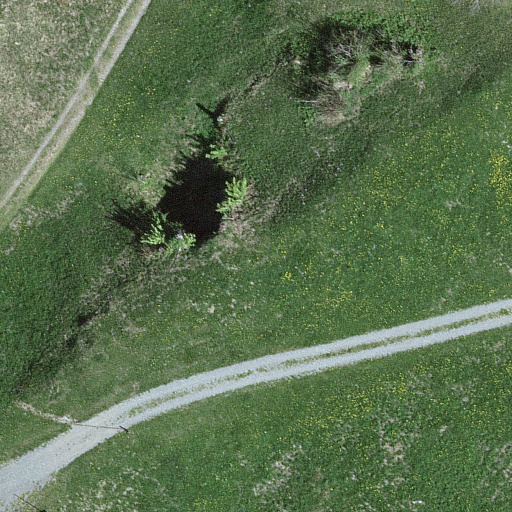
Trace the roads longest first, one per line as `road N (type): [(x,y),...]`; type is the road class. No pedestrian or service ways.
road 1 (track): [(511,311),(183,390),(0,487)]
road 2 (track): [(0,213),(144,0)]
